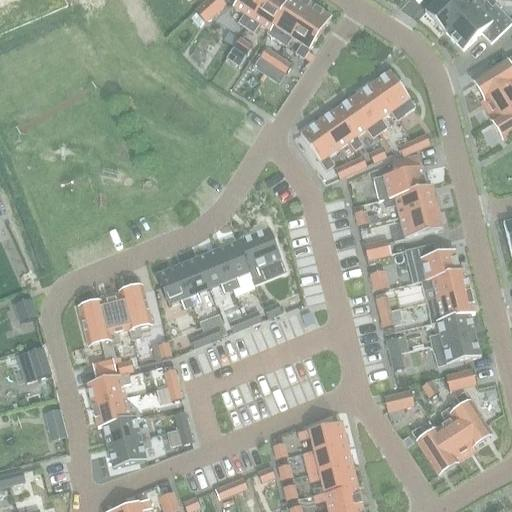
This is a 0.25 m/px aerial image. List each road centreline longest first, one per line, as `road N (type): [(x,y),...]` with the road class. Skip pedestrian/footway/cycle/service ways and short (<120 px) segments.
road 1 (residential): [(83,498),(53,303),(75,282),(204,227),(269,138)]
road 2 (residential): [(358,10),(414,48),(435,78),(511,387)]
road 3 (residential): [(358,10),(269,138)]
